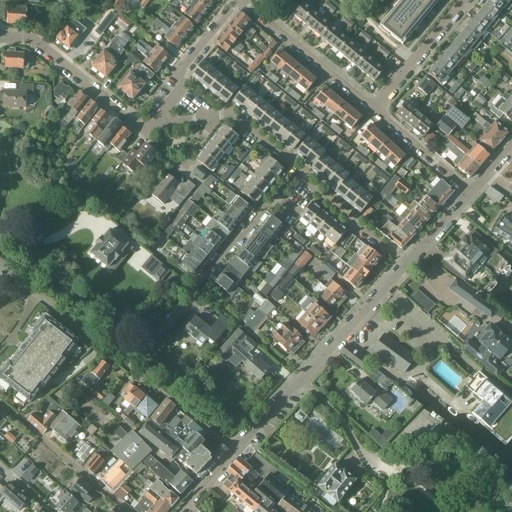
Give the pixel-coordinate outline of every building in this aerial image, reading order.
[(112,0),(110,3),(115,7),(119,10),(126,0),(112,0)] [(203,17),(182,0),(174,0),(171,4),(176,7),(179,4),(187,10),(184,13),(197,24),(203,17)] [(188,0),(182,0),(203,17),(208,10),(196,0),(194,0),(192,3),(188,0)] [(196,0),(208,10),(214,3),(210,0),(196,0)] [(291,0),(291,1),(290,1),(286,5),(291,10),(298,2),(296,0),(291,0)] [(400,0),(379,26),(402,45),(439,0),(400,0)] [(503,0),(489,0),(488,2),(500,12),(504,7),(508,11),(511,6),(508,3),(503,0)] [(293,15),(302,22),(312,9),(303,2),(293,15)] [(323,6),(327,10),(331,5),(327,2),(323,6)] [(488,2),(480,11),(496,24),(500,21),(496,17),(500,12),(488,2)] [(12,8),(8,8),(7,23),(31,24),(32,9),(25,9),(25,5),(13,4),(12,8)] [(331,5),(327,10),(332,14),(336,9),(331,5)] [(170,6),(164,14),(189,34),(195,27),(182,16),(179,20),(171,13),(174,10),(170,6)] [(302,22),(311,29),(321,17),(312,9),(302,22)] [(238,11),(232,19),(253,36),(256,32),(248,26),(251,21),(238,11)] [(480,11),(473,20),(485,30),(489,26),(493,29),(496,24),(480,11)] [(104,21),(108,25),(116,16),(111,12),(104,21)] [(173,27),(170,30),(183,41),(189,34),(164,14),(161,17),(173,27)] [(340,21),(345,25),(351,18),(346,14),(345,16),(340,21)] [(115,23),(122,28),(125,25),(127,27),(131,24),(121,15),(117,19),(118,20),(115,23)] [(311,29),(320,37),(330,24),(321,17),(311,29)] [(351,18),(345,25),(349,29),(356,22),(351,18)] [(183,41),(170,30),(157,19),(151,25),(157,30),(159,28),(167,34),(164,38),(177,49),(183,41)] [(232,19),(226,27),(239,37),(242,33),(250,39),(253,36),(232,19)] [(473,20),(465,29),(481,43),(485,39),(481,36),(485,30),(473,20)] [(320,37),(329,44),(339,32),(330,24),(320,37)] [(76,33),(68,25),(56,39),(69,50),(80,36),(87,28),(83,25),(76,33)] [(511,26),(499,44),(511,53),(511,26)] [(226,27),(219,35),(241,51),(244,47),(236,41),(239,37),(226,27)] [(465,29),(458,38),(470,48),(474,51),(478,46),(481,43),(465,29)] [(359,36),(363,40),(367,35),(363,31),(359,36)] [(91,66),(99,72),(127,37),(121,32),(108,47),(110,48),(106,53),(102,50),(97,56),(99,57),(91,66)] [(329,44),(338,52),(348,39),(339,32),(329,44)] [(241,51),(219,35),(213,43),(226,53),(230,48),(238,55),(241,51)] [(367,35),(363,40),(367,43),(372,39),(367,35)] [(127,37),(99,72),(106,78),(113,69),(115,70),(120,65),(118,63),(116,61),(124,50),(122,49),(130,40),(127,37)] [(458,38),(450,47),(462,57),(470,48),(458,38)] [(338,52),(347,59),(357,47),(348,39),(338,52)] [(141,40),(137,44),(163,65),(169,57),(157,46),(153,50),(141,40)] [(267,47),(268,48),(271,50),(276,44),(273,41),(267,47)] [(163,65),(137,44),(134,48),(147,58),(143,62),(156,73),(163,65)] [(377,51),(381,55),(385,50),(381,46),(377,51)] [(347,59),(356,67),(366,54),(357,47),(347,59)] [(450,47),(442,56),(455,67),(462,57),(450,47)] [(268,48),(261,55),(264,58),(266,59),(272,51),(271,50),(268,48)] [(5,68),(23,69),(23,68),(29,68),(29,54),(24,54),(24,52),(15,52),(15,49),(10,49),(10,52),(5,52),(5,68)] [(270,62),(279,69),(289,57),(280,50),(270,62)] [(385,50),(381,55),(386,59),(390,54),(385,50)] [(121,62),(126,66),(129,62),(133,57),(128,53),(121,62)] [(259,54),(253,61),(258,66),(264,58),(261,55),(259,54)] [(356,67),(365,74),(375,62),(366,54),(356,67)] [(442,56),(435,65),(447,76),(448,75),(450,77),(454,73),(451,71),(455,67),(442,56)] [(134,65),(138,61),(133,57),(129,62),(134,65)] [(279,69),(288,76),(298,65),(289,57),(279,69)] [(191,76),(200,83),(212,67),(203,60),(191,76)] [(375,62),(365,74),(374,82),(384,69),(375,62)] [(288,76),(297,84),(307,72),(298,65),(288,76)] [(447,76),(435,65),(427,74),(440,85),(447,76)] [(200,83),(208,90),(221,74),(212,67),(200,83)] [(118,88),(125,94),(144,71),(140,68),(134,76),(129,71),(120,82),(122,83),(118,88)] [(144,71),(125,94),(132,100),(140,91),(142,92),(147,86),(146,85),(154,75),(146,68),(144,71)] [(497,76),(505,83),(510,77),(502,70),(497,76)] [(307,72),(297,84),(306,92),(316,80),(307,72)] [(208,90),(217,97),(229,81),(221,74),(208,90)] [(424,87),(430,91),(431,90),(427,86),(431,81),(426,77),(421,82),(422,83),(418,88),(421,91),(424,87)] [(229,81),(217,97),(226,104),(238,89),(229,81)] [(435,85),(431,81),(427,86),(431,90),(435,85)] [(59,96),(64,100),(73,90),(67,86),(66,87),(61,82),(53,91),(54,96),(57,99),(59,96)] [(25,107),(26,96),(33,96),(33,85),(19,84),(19,90),(4,89),(3,106),(10,106),(10,108),(19,108),(19,107),(25,107)] [(232,101),(241,108),(253,93),(245,86),(232,101)] [(284,90),(291,96),(294,91),(287,86),(284,90)] [(315,99),(324,106),(334,94),(325,87),(315,99)] [(430,91),(424,87),(421,91),(426,95),(430,91)] [(294,91),(291,96),(297,101),(301,97),(294,91)] [(505,93),(502,97),(511,105),(511,91),(508,96),(505,93)] [(59,125),(64,130),(64,129),(77,113),(89,98),(81,92),(74,100),(72,98),(67,104),(70,106),(69,107),(71,109),(59,125)] [(241,108),(250,115),(262,100),(253,93),(241,108)] [(324,106),(333,114),(343,102),(334,94),(324,106)] [(475,100),(483,108),(488,102),(480,95),(475,100)] [(59,96),(57,99),(54,102),(58,106),(64,100),(59,96)] [(511,119),(511,105),(502,97),(490,110),(499,119),(503,115),(510,122),(511,119)] [(405,122),(415,110),(418,106),(409,98),(406,102),(405,102),(395,114),(405,122)] [(447,103),(451,107),(452,107),(456,102),(451,98),(447,103)] [(80,122),(72,132),(77,136),(85,126),(100,108),(90,100),(76,119),(80,122)] [(250,115),(258,122),(271,107),(262,100),(250,115)] [(333,114),(342,121),(352,109),(343,102),(333,114)] [(46,113),(50,116),(55,111),(51,107),(46,113)] [(258,122),(267,129),(279,114),(271,107),(258,122)] [(452,107),(451,107),(445,115),(460,128),(460,129),(461,130),(469,120),(468,119),(468,120),(452,107)] [(311,113),(316,117),(319,112),(315,108),(311,113)] [(352,109),(342,121),(352,129),(361,117),(352,109)] [(92,137),(83,148),(86,151),(92,145),(103,132),(100,129),(110,117),(101,110),(90,122),(93,124),(86,132),(92,137)] [(405,122),(414,130),(424,117),(427,114),(423,111),(421,114),(415,110),(405,122)] [(319,112),(316,117),(321,121),(324,116),(319,112)] [(471,117),(474,120),(475,120),(478,123),(501,142),(508,134),(495,122),(491,127),(475,113),(471,117)] [(267,129),(275,136),(288,121),(279,114),(267,129)] [(424,117),(414,130),(423,137),(433,125),(424,117)] [(454,145),(479,167),(488,156),(475,145),(469,152),(460,144),(449,135),(456,127),(444,117),(436,127),(447,137),(446,138),(454,145)] [(96,141),(103,147),(121,126),(122,126),(114,119),(96,141)] [(275,136),(284,143),(296,128),(288,121),(275,136)] [(501,142),(478,123),(476,125),(474,127),(480,132),(483,130),(484,131),(481,134),(483,135),(479,140),(492,152),(501,142)] [(223,124),(216,133),(231,145),(238,137),(223,124)] [(360,135),(368,143),(379,132),(370,124),(360,135)] [(121,126),(103,147),(104,148),(102,150),(106,153),(112,146),(119,152),(129,141),(127,139),(131,134),(121,126)] [(296,128),(284,143),(293,150),(305,135),(296,128)] [(430,131),(423,140),(428,145),(436,136),(430,131)] [(368,143),(377,151),(388,140),(379,132),(368,143)] [(216,133),(209,142),(224,154),(231,145),(216,133)] [(296,152),(304,159),(317,145),(308,137),(296,152)] [(377,151),(386,159),(396,148),(388,140),(377,151)] [(209,142),(202,151),(217,163),(224,154),(209,142)] [(128,155),(121,163),(134,174),(136,171),(141,165),(145,168),(147,169),(151,163),(149,162),(157,153),(145,144),(138,153),(133,149),(128,155)] [(304,159),(313,166),(323,154),(325,152),(317,145),(304,159)] [(479,167),(454,145),(449,151),(457,158),(452,163),(470,178),(479,167)] [(396,148),(386,159),(395,167),(405,156),(396,148)] [(217,163),(202,151),(195,160),(210,172),(217,163)] [(128,155),(123,152),(117,160),(121,163),(128,155)] [(311,169),(319,176),(332,161),(323,154),(313,166),(311,169)] [(269,157),(261,166),(277,178),(284,169),(269,157)] [(404,164),(410,169),(416,162),(410,157),(404,164)] [(363,158),(360,161),(357,165),(364,171),(368,168),(371,164),(363,158)] [(374,164),(379,167),(382,163),(377,159),(374,164)] [(319,176),(328,183),(340,168),(332,161),(319,176)] [(382,163),(379,167),(383,171),(387,167),(382,163)] [(193,172),(202,180),(207,173),(198,166),(193,172)] [(261,166),(254,175),(270,187),(277,178),(261,166)] [(328,183),(336,189),(347,177),(349,175),(340,168),(328,183)] [(397,173),(402,178),(407,172),(401,168),(397,173)] [(68,175),(73,179),(78,174),(73,169),(68,175)] [(174,193),(184,200),(195,186),(188,181),(186,183),(181,184),(179,182),(178,183),(166,173),(155,187),(157,188),(151,195),(164,205),(174,193)] [(210,175),(203,184),(211,190),(216,184),(218,182),(210,175)] [(254,175),(247,183),(263,196),(270,187),(254,175)] [(411,188),(400,179),(395,175),(389,182),(394,187),(395,186),(401,192),(405,195),(405,194),(411,188)] [(334,192),(343,199),(355,184),(347,177),(336,189),(334,192)] [(432,189),(446,200),(454,192),(449,187),(440,180),(432,189)] [(387,195),(394,187),(389,182),(382,191),(387,195)] [(263,196),(247,183),(240,192),(256,205),(263,196)] [(196,192),(197,193),(202,197),(205,193),(208,195),(212,191),(211,190),(203,184),(196,192)] [(343,199),(351,206),(364,191),(355,184),(343,199)] [(491,185),(486,192),(501,202),(506,195),(491,185)] [(424,197),(439,208),(446,200),(432,189),(424,197)] [(364,191),(351,206),(360,214),(373,198),(364,191)] [(383,200),(387,195),(382,191),(378,196),(383,200)] [(197,193),(190,202),(195,205),(202,197),(197,193)] [(225,202),(230,206),(230,205),(243,216),(251,207),(250,207),(237,197),(234,201),(229,197),(225,202)] [(418,204),(414,201),(413,202),(431,216),(439,208),(424,197),(418,204)] [(371,205),(376,209),(382,203),(377,198),(371,205)] [(182,210),(189,215),(190,216),(197,207),(195,205),(190,202),(189,201),(182,210)] [(300,217),(309,224),(321,209),(312,202),(300,217)] [(423,225),(431,216),(413,202),(405,210),(423,225)] [(230,205),(230,206),(223,214),(236,225),(243,216),(230,205)] [(309,224),(317,232),(330,216),(321,209),(309,224)] [(182,210),(175,218),(182,223),(189,215),(182,210)] [(405,210),(398,218),(416,233),(423,225),(405,210)] [(223,214),(217,222),(230,233),(236,225),(223,214)] [(270,215),(263,223),(276,234),(283,226),(270,215)] [(387,215),(383,219),(409,241),(416,233),(398,218),(395,221),(387,215)] [(511,220),(503,215),(493,231),(511,243),(511,242),(511,220)] [(317,232),(326,238),(338,223),(330,216),(317,232)] [(175,218),(168,226),(172,229),(175,232),(182,223),(175,218)] [(205,228),(210,232),(223,242),(230,233),(217,222),(212,219),(205,228)] [(409,241),(383,219),(381,221),(385,225),(379,231),(401,249),(409,241)] [(263,223),(256,232),(269,243),(276,234),(263,223)] [(338,223),(326,238),(335,245),(347,231),(338,223)] [(94,241),(88,248),(105,262),(111,255),(112,256),(119,248),(117,247),(123,240),(107,226),(101,233),(100,232),(93,240),(94,241)] [(163,233),(167,236),(172,229),(168,226),(163,233)] [(473,230),(468,236),(470,238),(469,239),(468,240),(465,237),(458,246),(477,262),(484,254),(489,255),(494,249),(473,230)] [(210,232),(203,240),(216,250),(223,242),(210,232)] [(256,232),(249,241),(266,255),(270,251),(266,247),(269,243),(256,232)] [(350,233),(342,244),(347,248),(356,238),(350,233)] [(155,249),(165,237),(160,234),(151,246),(155,249)] [(199,237),(192,245),(196,248),(209,259),(216,250),(203,240),(199,237)] [(249,241),(242,249),(255,260),(259,256),(264,260),(267,256),(266,255),(249,241)] [(189,242),(182,250),(181,250),(202,267),(209,259),(196,248),(192,245),(189,242)] [(360,258),(359,258),(372,269),(381,258),(367,248),(364,244),(356,254),(360,258)] [(477,262),(458,246),(447,259),(445,257),(440,264),(464,281),(469,273),(468,272),(477,262)] [(334,253),(340,259),(346,252),(339,247),(334,253)] [(181,250),(182,250),(181,249),(178,253),(182,257),(178,262),(182,265),(183,268),(188,269),(195,276),(202,267),(181,250)] [(242,249),(235,258),(248,269),(255,260),(242,249)] [(293,250),(287,258),(293,263),(299,255),(299,254),(295,252),(293,250)] [(294,264),(295,265),(300,269),(301,270),(312,257),(305,251),(294,264)] [(235,258),(228,266),(242,277),(248,269),(235,258)] [(280,266),(281,267),(286,271),(293,263),(287,258),(280,266)] [(359,258),(351,269),(364,279),(372,269),(359,258)] [(326,261),(321,267),(333,277),(337,272),(326,261)] [(351,269),(346,264),(337,275),(356,290),(364,279),(351,269)] [(300,269),(295,265),(289,271),(295,275),(300,269)] [(160,283),(169,272),(162,266),(152,277),(160,283)] [(228,266),(221,275),(235,286),(235,285),(242,277),(228,266)] [(281,267),(275,275),(279,279),(286,271),(281,267)] [(289,272),(279,284),(285,290),(296,278),(289,272)] [(235,286),(221,275),(214,283),(228,294),(232,290),(235,292),(236,292),(240,296),(243,292),(235,285),(235,286)] [(274,275),(267,284),(272,288),(279,279),(275,275),(274,275)] [(480,296),(455,279),(449,289),(459,296),(460,294),(492,317),(497,310),(479,297),(480,296)] [(331,280),(324,287),(342,304),(347,299),(343,295),(345,294),(333,282),(331,280)] [(272,288),(267,284),(264,281),(257,289),(265,296),(272,288)] [(324,287),(319,282),(313,290),(317,294),(319,297),(320,296),(332,308),(333,307),(336,310),(342,304),(324,287)] [(311,308),(307,313),(321,327),(330,317),(329,316),(329,317),(316,305),(317,305),(316,303),(315,304),(311,300),(314,297),(307,290),(306,290),(303,287),(297,293),(301,296),(301,297),(308,303),(307,305),(311,308)] [(411,296),(428,313),(437,304),(419,287),(411,296)] [(270,296),(277,302),(285,295),(277,288),(270,296)] [(251,299),(260,306),(265,300),(256,293),(251,299)] [(266,300),(265,300),(260,306),(257,310),(267,319),(276,309),(266,300)] [(244,316),(249,319),(254,313),(250,309),(244,316)] [(257,310),(254,313),(249,319),(245,323),(250,329),(254,326),(257,329),(267,319),(257,310)] [(321,327),(307,313),(298,323),(312,336),(321,327)] [(222,315),(210,329),(195,316),(183,330),(203,346),(208,339),(214,344),(232,323),(222,315)] [(21,350),(11,363),(10,362),(9,361),(9,362),(0,373),(0,378),(29,402),(30,402),(31,401),(41,388),(42,388),(43,389),(43,388),(47,383),(66,358),(67,357),(66,356),(76,343),(77,343),(77,342),(77,341),(76,341),(45,317),(45,316),(44,317),(33,331),(32,332),(33,332),(34,332),(34,333),(25,346),(24,345),(20,350),(21,350)] [(287,323),(280,330),(299,349),(304,343),(301,340),(303,339),(287,323)] [(511,348),(510,346),(511,344),(490,325),(485,331),(488,334),(481,342),(483,344),(478,350),(469,341),(468,339),(462,346),(497,376),(502,370),(493,362),(498,357),(499,358),(501,356),(506,360),(509,360),(511,356),(511,348)] [(255,345),(247,337),(237,329),(234,332),(241,338),(239,339),(236,336),(226,344),(228,346),(223,350),(227,355),(239,345),(239,346),(234,351),(247,364),(244,367),(259,381),(270,369),(255,355),(253,358),(244,350),(247,347),(251,350),(255,345)] [(299,349),(280,330),(273,337),(289,353),(289,352),(293,355),(299,349)] [(415,357),(384,334),(372,350),(403,373),(415,357)] [(340,353),(361,369),(367,361),(346,344),(340,353)] [(95,385),(110,367),(102,360),(92,373),(89,371),(81,381),(89,388),(92,383),(95,385)] [(477,375),(467,386),(482,401),(472,413),(480,420),(478,422),(505,446),(511,438),(511,400),(478,370),(475,373),(477,375)] [(390,383),(384,378),(378,384),(384,389),(390,383)] [(366,405),(370,400),(383,411),(393,400),(375,384),(371,389),(360,379),(350,390),(366,405)] [(124,421),(129,415),(133,410),(137,405),(144,396),(134,388),(129,384),(123,391),(128,396),(124,400),(130,405),(120,417),(124,421)] [(105,395),(97,389),(93,394),(101,400),(105,395)] [(138,406),(137,405),(133,410),(135,412),(137,410),(147,419),(158,407),(146,397),(138,406)] [(172,432),(173,430),(163,422),(175,407),(166,399),(150,418),(151,419),(139,433),(158,448),(167,437),(172,432)] [(43,435),(49,427),(62,411),(63,409),(55,402),(46,411),(48,413),(42,420),(35,413),(27,421),(43,435)] [(437,417),(422,405),(417,411),(424,417),(419,423),(427,429),(437,417)] [(300,410),(294,418),(301,423),(307,416),(300,410)] [(62,411),(49,427),(68,443),(81,428),(62,411)] [(129,415),(124,421),(132,427),(136,422),(129,415)] [(187,427),(192,421),(186,415),(180,422),(187,427)] [(116,489),(122,482),(132,472),(136,476),(146,467),(149,470),(168,487),(169,485),(179,495),(180,494),(181,495),(184,492),(184,490),(187,487),(189,486),(193,483),(191,482),(192,481),(181,471),(177,476),(174,473),(172,475),(157,462),(149,454),(152,452),(132,430),(128,435),(119,426),(113,432),(121,441),(110,451),(120,462),(111,471),(105,477),(103,479),(114,490),(116,489)] [(373,439),(378,434),(373,429),(368,434),(373,439)] [(8,432),(3,437),(12,444),(17,439),(8,432)] [(209,457),(214,452),(211,448),(195,434),(183,447),(176,441),(179,438),(172,432),(167,437),(158,448),(160,451),(170,458),(173,460),(175,458),(178,458),(184,464),(199,478),(214,462),(209,457)] [(217,442),(211,448),(214,452),(209,457),(214,462),(215,464),(228,450),(220,444),(220,445),(217,442)] [(85,443),(75,455),(83,462),(94,450),(85,443)] [(95,454),(84,467),(94,475),(105,462),(100,458),(105,452),(108,448),(103,444),(100,448),(100,447),(95,454)] [(170,458),(160,451),(156,456),(168,466),(173,461),(170,459),(170,458)] [(246,486),(251,480),(245,475),(251,468),(239,458),(227,471),(232,475),(223,486),(240,500),(249,489),(246,486)] [(22,475),(28,481),(39,468),(33,463),(22,475)] [(318,487),(327,493),(323,499),(333,507),(337,501),(338,502),(355,480),(335,464),(318,487)] [(356,467),(353,471),(358,475),(362,470),(360,465),(356,467)] [(101,473),(105,477),(111,471),(108,467),(101,473)] [(275,508),(280,511),(313,511),(287,492),(288,491),(270,475),(259,487),(279,503),(278,505),(275,508)] [(96,496),(94,494),(91,491),(93,489),(80,478),(70,490),(88,505),(96,496)] [(144,484),(150,490),(171,507),(178,499),(170,491),(169,492),(162,486),(163,485),(157,480),(156,481),(153,484),(148,480),(144,484)] [(253,493),(259,486),(251,480),(246,486),(249,489),(240,500),(253,511),(262,500),(253,493)] [(0,501),(0,502),(5,497),(19,510),(29,500),(9,482),(4,488),(0,484),(0,501)] [(122,482),(116,489),(119,492),(117,495),(122,499),(130,490),(122,482)] [(279,503),(259,487),(259,486),(253,493),(262,500),(253,511),(276,511),(272,508),(276,504),(278,505),(279,503)] [(150,490),(139,503),(148,511),(150,509),(154,511),(166,511),(171,507),(150,490)] [(61,501),(56,507),(61,511),(73,511),(72,510),(79,503),(68,494),(66,496),(62,492),(57,498),(61,501)] [(148,511),(139,503),(133,509),(136,511),(154,511),(150,509),(148,511)]
